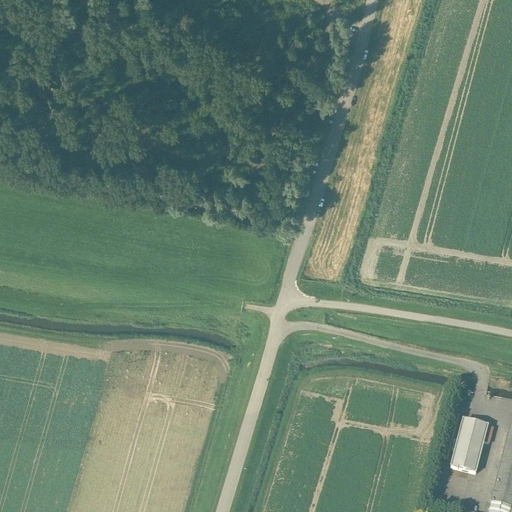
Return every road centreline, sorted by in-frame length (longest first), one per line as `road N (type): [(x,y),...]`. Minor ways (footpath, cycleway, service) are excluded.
road 1 (residential): [(283,300),(372,0)]
road 2 (track): [(280,314),(232,303),(57,304),(0,296)]
road 3 (unclassified): [(511,334),(283,300)]
road 4 (unclassified): [(221,511),(283,300)]
